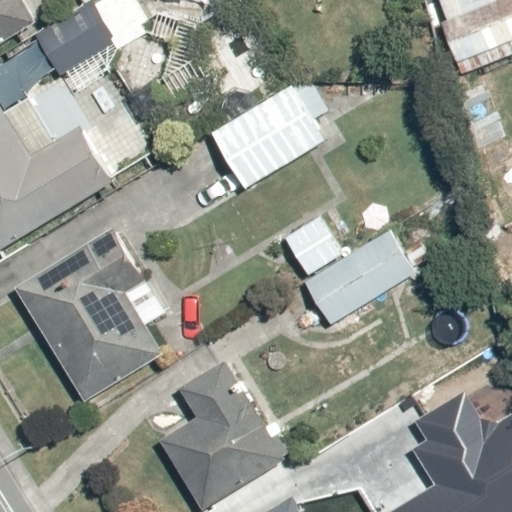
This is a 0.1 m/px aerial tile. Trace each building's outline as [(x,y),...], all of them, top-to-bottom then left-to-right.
[(0,0),(0,47),(40,23),(26,0),(0,0)] [(158,28),(141,0),(111,0),(45,39),(75,90),(119,64),(113,55),(158,28)] [(511,0),(428,0),(455,62),(511,37),(511,0)] [(331,113),(310,77),(219,130),(251,186),(331,139),(320,120),(331,113)] [(0,254),(117,185),(83,128),(33,157),(0,101),(0,254)] [(355,245),(331,208),(290,234),(314,271),(355,245)] [(424,268),(397,226),(309,281),(335,324),(424,268)] [(118,232),(19,291),(85,399),(163,352),(129,296),(149,284),(118,232)] [(508,415),(474,357),(359,426),(389,476),(417,459),(408,445),(452,419),(465,441),(508,415)] [(198,414),(159,438),(202,508),(285,457),(225,360),(181,386),(198,414)] [(302,511),(292,495),(264,511),(302,511)]
